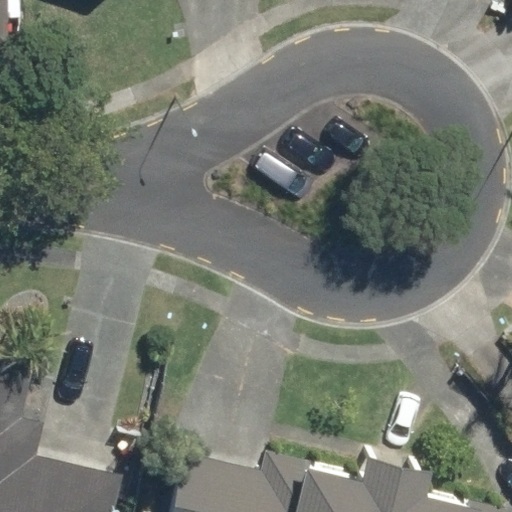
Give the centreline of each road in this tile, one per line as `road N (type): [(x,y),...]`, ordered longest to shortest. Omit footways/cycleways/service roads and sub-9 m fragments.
road 1 (residential): [(36,193),(167,144),(368,52),(451,87),(488,164),(464,243),(367,290),(267,249)]
road 2 (residential): [(267,249),(36,193)]
